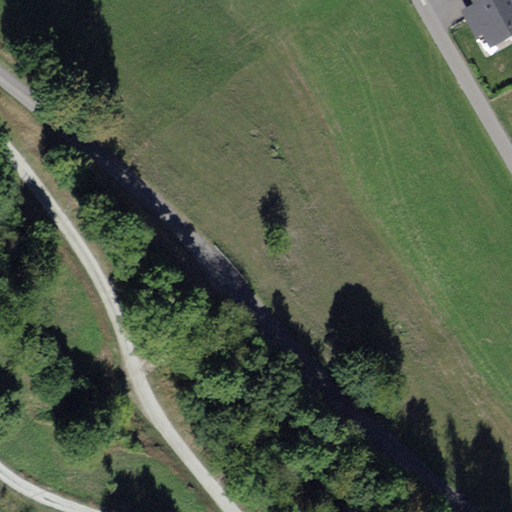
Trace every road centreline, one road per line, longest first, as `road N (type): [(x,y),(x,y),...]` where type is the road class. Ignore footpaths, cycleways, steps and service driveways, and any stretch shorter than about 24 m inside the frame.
road 1 (unclassified): [(462,511),(360,424),(141,191),(0,78)]
road 2 (track): [(0,141),(117,320),(135,377),(164,428),(231,511)]
road 3 (unclassified): [(511,159),(417,0)]
